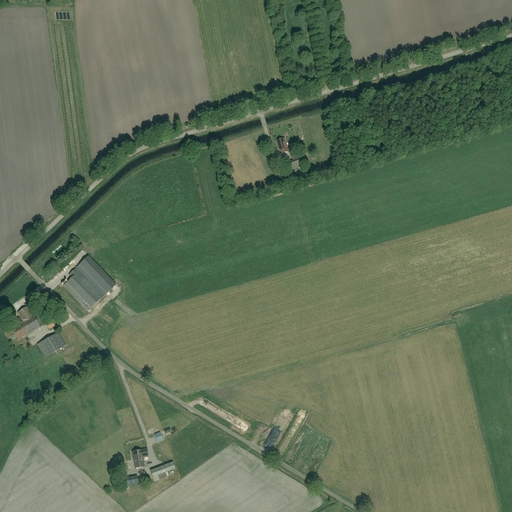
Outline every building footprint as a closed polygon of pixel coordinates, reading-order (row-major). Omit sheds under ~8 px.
[(280,154),(289,151),(285,138),(276,141),(280,154)] [(301,150),(298,142),(293,144),(295,152),(301,150)] [(304,166),(300,155),(292,157),(293,160),(285,163),(287,168),(292,166),(293,170),(304,166)] [(86,277),(77,267),(69,275),(72,278),(63,286),(88,311),(103,296),(85,277),(86,277)] [(18,313),(23,322),(30,333),(40,326),(33,315),(28,307),(18,313)] [(30,333),(23,322),(19,324),(20,325),(12,330),(18,340),(26,335),(30,333)] [(66,346),(58,333),(37,345),(45,358),(66,346)] [(201,403),(206,406),(209,401),(204,397),(201,403)] [(282,420),(279,426),(283,429),(287,423),(282,420)] [(143,458),(144,457),(148,457),(147,449),(140,450),(132,452),(133,460),(134,460),(134,459),(143,458)] [(134,459),(134,460),(136,469),(145,467),(143,458),(134,459)] [(154,482),(168,476),(166,472),(175,469),(172,462),(150,471),(154,482)] [(137,476),(123,478),(124,487),(138,484),(137,476)]
